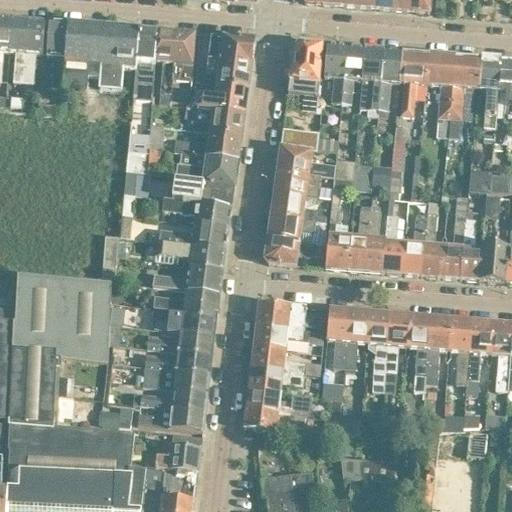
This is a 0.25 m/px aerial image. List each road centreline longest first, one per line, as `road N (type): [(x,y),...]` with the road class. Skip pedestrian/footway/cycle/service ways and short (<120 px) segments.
road 1 (residential): [(276,25),(0,0)]
road 2 (residential): [(511,307),(241,284)]
road 3 (residential): [(276,25),(241,284)]
road 4 (residential): [(511,43),(276,25)]
road 5 (residential): [(241,284),(213,511)]
